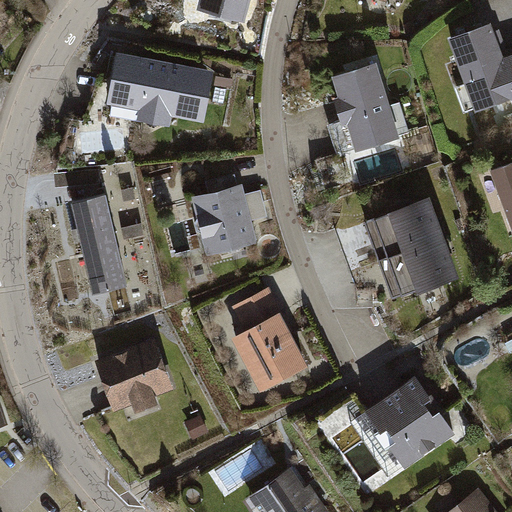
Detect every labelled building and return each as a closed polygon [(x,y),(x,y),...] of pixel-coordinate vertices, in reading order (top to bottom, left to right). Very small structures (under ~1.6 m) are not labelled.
[(249,0),(198,0),(194,15),(242,28),(249,0)] [(492,21),(449,37),(466,82),(457,85),(467,112),(509,97),(511,103),(511,102),(511,49),(509,51),(500,27),(495,29),(492,21)] [(211,75),(112,58),(104,110),(136,116),(134,127),(166,132),(168,121),(202,127),(211,75)] [(343,79),(328,84),(352,158),(409,139),(399,109),(388,113),(385,103),(390,102),(378,61),(341,73),(343,79)] [(511,160),(488,170),(511,231),(511,160)] [(192,196),(205,257),(257,243),(253,220),(268,217),(261,189),(246,194),(243,183),(192,196)] [(132,193),(121,195),(122,206),(133,204),(132,193)] [(444,234),(430,196),(364,221),(379,260),(444,234)] [(104,201),(66,210),(88,301),(126,292),(104,201)] [(466,230),(461,216),(453,219),(459,233),(466,230)] [(379,260),(364,221),(335,227),(360,291),(375,288),(382,303),(396,300),(389,284),(379,260)] [(138,229),(120,234),(123,244),(141,240),(138,229)] [(396,300),(457,277),(444,234),(379,260),(389,284),(396,300)] [(227,330),(260,389),(310,361),(267,286),(238,302),(247,319),(227,330)] [(153,341),(90,365),(110,417),(127,411),(130,420),(155,410),(152,402),(173,394),(153,341)] [(431,399),(415,375),(365,410),(366,412),(350,424),(351,426),(357,433),(362,441),(363,442),(383,469),(390,479),(455,434),(440,411),(434,415),(425,403),(431,399)] [(199,420),(182,427),(189,444),(207,436),(199,420)] [(288,473),(241,505),(245,511),(325,511),(308,487),(301,492),(288,473)] [(492,511),(477,493),(451,511),(492,511)]
